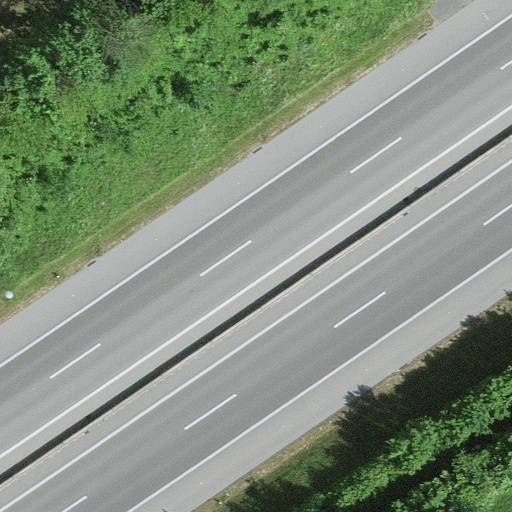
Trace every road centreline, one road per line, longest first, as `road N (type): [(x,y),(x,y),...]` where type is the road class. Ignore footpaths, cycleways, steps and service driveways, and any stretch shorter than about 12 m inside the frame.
road 1 (motorway): [(511,60),(0,411)]
road 2 (motorway): [(62,511),(511,204)]
